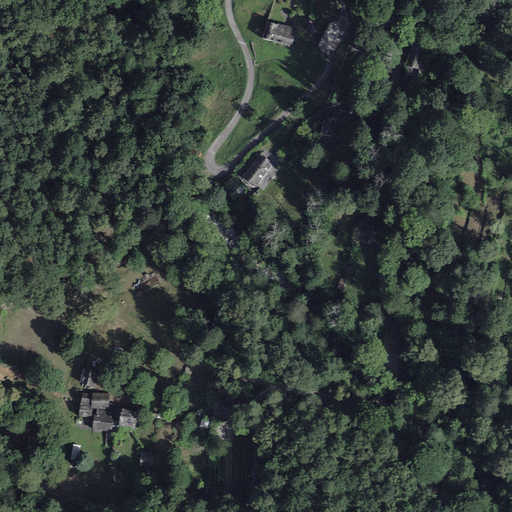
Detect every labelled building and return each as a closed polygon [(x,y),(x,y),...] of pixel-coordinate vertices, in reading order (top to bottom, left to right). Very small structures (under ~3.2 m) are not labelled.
[(379,229),(367,226),(362,243),(375,246),(379,229)] [(113,394),(81,392),(79,417),(91,418),(91,408),(112,409),(113,394)] [(238,406),(225,400),(218,416),(230,422),(238,406)] [(136,415),(120,414),(119,429),(136,429),(136,415)] [(94,429),(115,430),(115,422),(95,421),(94,429)]
